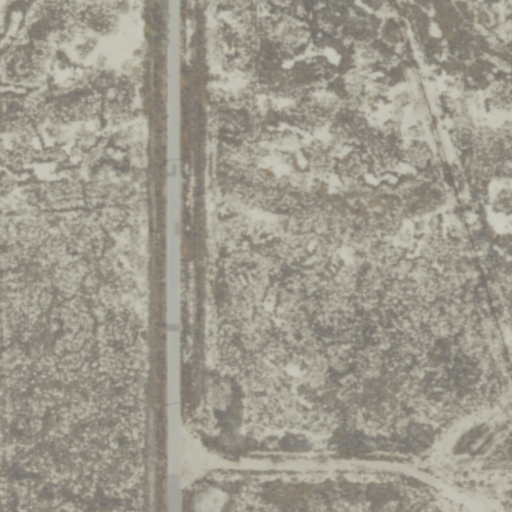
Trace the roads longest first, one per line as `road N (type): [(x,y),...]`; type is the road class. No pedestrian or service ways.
road 1 (track): [(168,511),(170,0)]
road 2 (track): [(459,509),(415,477),(168,462)]
